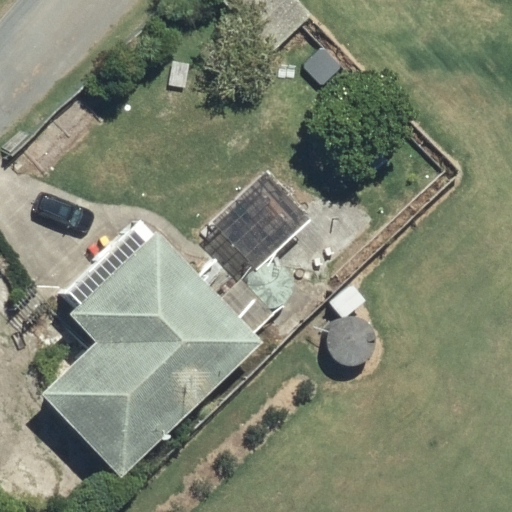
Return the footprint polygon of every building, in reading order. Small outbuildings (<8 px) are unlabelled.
[(301,0),(226,0),(270,47),(311,10),(301,0)] [(312,32),(291,51),(308,69),(328,50),(312,32)] [(419,188),(392,180),(383,210),(410,218),(419,188)] [(60,295),(70,306),(63,314),(88,341),(33,393),(114,478),(257,342),(148,230),(136,242),(127,231),(60,295)] [(348,281),(327,302),(341,317),(362,297),(348,281)]
